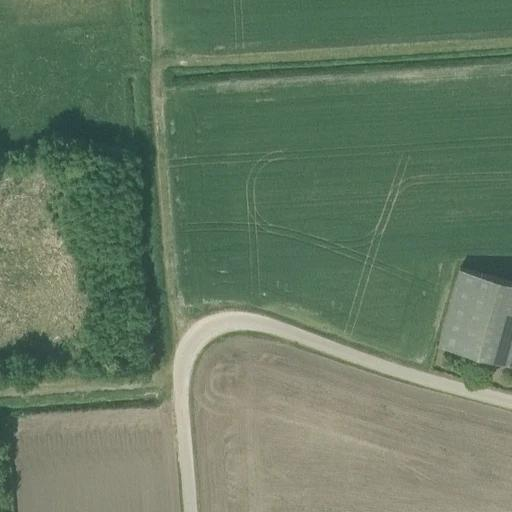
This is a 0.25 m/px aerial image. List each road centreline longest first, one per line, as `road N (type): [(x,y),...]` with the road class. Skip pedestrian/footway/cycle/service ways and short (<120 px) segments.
road 1 (track): [(150,0),(176,374)]
road 2 (unclassified): [(511,404),(243,325),(216,325),(187,344),(176,374)]
road 3 (track): [(0,386),(176,374)]
road 4 (unclassified): [(186,511),(176,374)]
